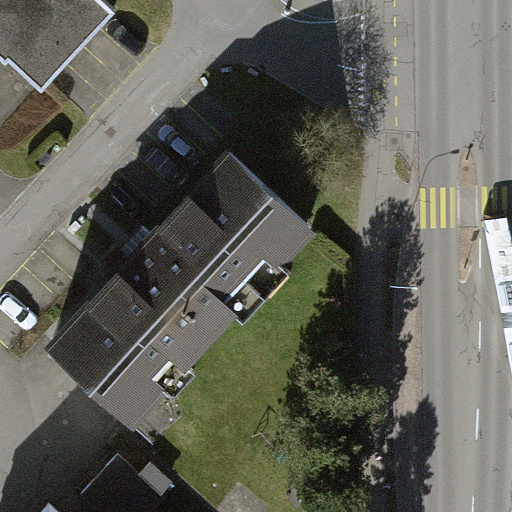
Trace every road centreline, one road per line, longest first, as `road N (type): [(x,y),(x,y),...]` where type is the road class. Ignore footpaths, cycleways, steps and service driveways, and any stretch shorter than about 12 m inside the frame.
road 1 (secondary): [(461,57),(470,511)]
road 2 (residential): [(461,57),(378,57),(305,36),(259,0)]
